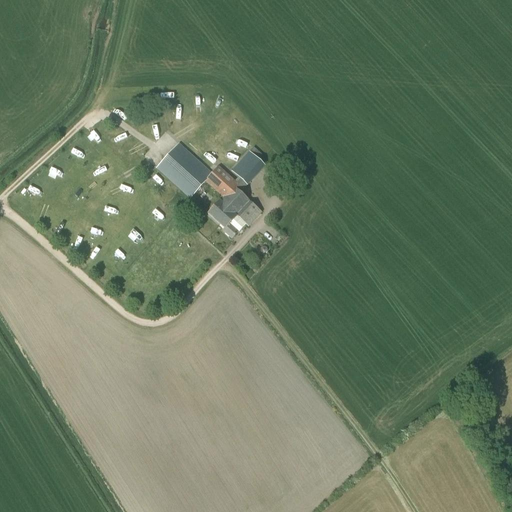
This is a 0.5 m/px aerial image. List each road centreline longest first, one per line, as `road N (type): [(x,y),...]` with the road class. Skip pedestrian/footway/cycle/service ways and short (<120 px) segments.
road 1 (unclassified): [(251,232),(180,307),(154,323),(120,310),(0,208)]
road 2 (unknown): [(0,200),(96,107),(165,150)]
